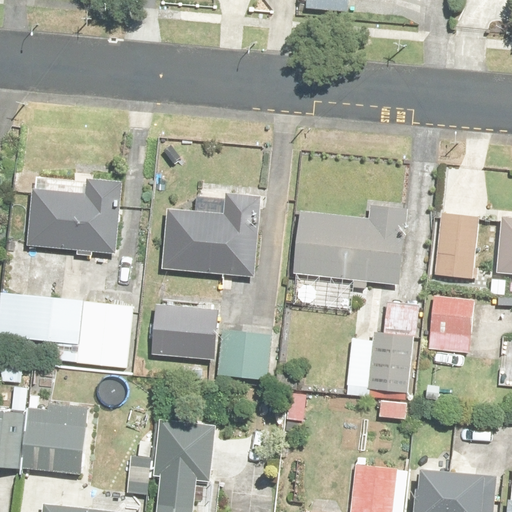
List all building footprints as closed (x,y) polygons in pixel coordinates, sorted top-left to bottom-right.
[(347,14),(348,0),(309,0),(309,10),(347,14)] [(353,0),(351,21),(420,27),(422,0),(353,0)] [(448,214),(483,218),(487,176),(452,173),(448,214)] [(95,202),(62,200),(61,214),(4,211),(0,270),(91,275),(95,202)] [(199,214),(197,233),(133,228),(128,292),(221,299),(225,244),(231,244),(234,218),(199,214)] [(263,300),(371,307),(376,251),(377,228),(345,226),(344,236),(267,231),(263,300)] [(511,237),(472,235),(467,298),(511,301),(511,237)] [(450,240),(408,236),(402,296),(444,300),(450,240)] [(449,317),(403,313),(398,370),(444,374),(449,317)] [(102,392),(104,352),(105,320),(0,314),(0,364),(27,365),(26,388),(102,392)] [(189,325),(125,324),(123,377),(188,379),(189,325)] [(511,344),(505,344),(497,440),(511,440),(511,344)] [(236,352),(200,350),(197,393),(233,395),(236,352)] [(388,354),(345,352),(341,410),(385,412),(388,354)] [(59,434),(0,429),(0,496),(55,500),(59,434)] [(185,511),(166,511),(168,494),(183,496),(189,443),(157,440),(157,441),(130,439),(124,511),(229,511),(230,510),(186,507),(185,511)] [(369,511),(372,480),(326,476),(322,511),(369,511)] [(511,511),(511,486),(485,485),(482,511),(511,511)] [(463,511),(465,499),(389,493),(387,511),(463,511)]
